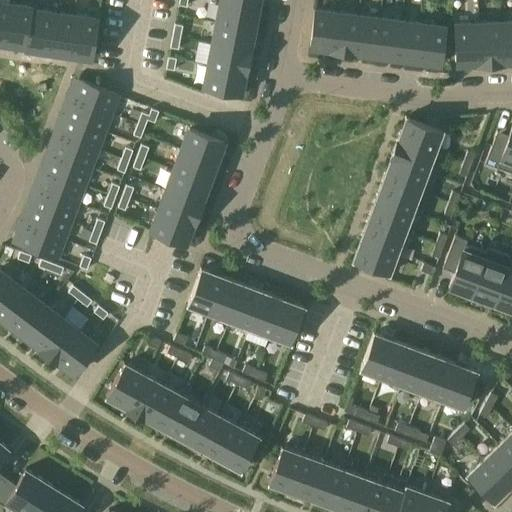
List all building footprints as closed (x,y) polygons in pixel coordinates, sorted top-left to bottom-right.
[(257,7),(220,0),(216,21),(253,29),(257,7)] [(9,3),(0,2),(0,42),(4,43),(9,3)] [(31,6),(9,3),(4,43),(25,46),(31,8),(31,6)] [(52,11),(31,8),(25,46),(25,48),(46,51),(52,11)] [(337,12),(314,9),(309,46),(332,48),(337,12)] [(73,15),(52,11),(46,51),(68,54),(73,15)] [(358,14),(337,12),(332,48),(332,50),(353,53),(353,51),(358,14)] [(379,17),(358,14),(353,51),(375,54),(379,17)] [(97,18),(73,15),(68,54),(91,57),(97,18)] [(401,20),(379,17),(375,54),(396,57),(401,20)] [(422,23),(401,20),(396,57),(418,59),(422,23)] [(253,29),(216,21),(212,43),(249,50),(253,29)] [(511,21),(500,22),(501,63),(502,63),(502,61),(511,60),(511,21)] [(454,23),(456,63),(478,62),(479,63),(480,63),(478,22),(454,23)] [(480,63),(501,63),(500,22),(478,22),(480,63)] [(172,35),(180,36),(182,24),(174,23),(172,35)] [(445,25),(422,23),(418,59),(440,62),(445,25)] [(180,36),(172,35),(170,47),(178,48),(180,36)] [(249,50),(212,43),(208,64),(244,71),(246,71),(250,50),(249,50)] [(166,68),(174,69),(176,57),(168,56),(166,68)] [(244,71),(208,64),(203,86),(240,93),(244,71)] [(118,94),(78,79),(71,98),(111,113),(118,94)] [(111,113),(71,98),(64,116),(104,131),(111,113)] [(148,114),(147,119),(154,121),(158,110),(151,107),(148,114)] [(141,111),(138,121),(145,124),(147,119),(148,114),(141,111)] [(104,131),(64,116),(57,133),(98,149),(104,131)] [(405,116),(398,137),(434,150),(442,129),(405,116)] [(145,124),(138,121),(133,134),(140,137),(145,124)] [(511,172),(511,124),(506,141),(494,137),(492,143),(485,162),(511,172)] [(223,140),(189,127),(181,148),(216,161),(223,140)] [(98,149),(57,133),(51,152),(91,167),(98,149)] [(398,137),(390,157),(426,171),(434,150),(398,137)] [(141,143),(137,154),(144,157),(148,146),(141,143)] [(121,157),(128,160),(132,149),(125,146),(121,157)] [(216,161),(181,148),(173,168),(208,181),(216,161)] [(463,161),(470,164),(475,153),(467,150),(463,161)] [(91,167),(51,152),(44,169),(84,185),(91,167)] [(140,169),(144,157),(137,154),(132,166),(140,169)] [(128,160),(121,157),(117,169),(124,171),(128,160)] [(382,177),(419,191),(427,171),(390,157),(382,177)] [(470,164),(463,161),(459,172),(466,175),(470,164)] [(201,200),(208,181),(173,168),(166,188),(202,202),(202,201),(201,200)] [(84,185),(44,169),(37,187),(77,203),(84,185)] [(382,177),(375,198),(412,211),(419,191),(382,177)] [(115,196),(119,185),(112,182),(107,193),(115,196)] [(122,195),(129,198),(133,186),(126,184),(122,195)] [(77,203),(37,187),(30,205),(71,220),(77,203)] [(158,208),(194,222),(202,202),(166,188),(158,208)] [(448,202),(455,204),(460,193),(452,190),(448,202)] [(115,196),(107,193),(103,205),(111,207),(115,196)] [(129,198),(122,195),(117,206),(125,209),(129,198)] [(375,198),(367,218),(404,232),(412,211),(375,198)] [(455,204),(448,202),(444,213),(451,216),(455,204)] [(71,220),(30,205),(24,223),(64,239),(71,220)] [(194,222),(158,208),(150,230),(171,237),(185,243),(193,222),(194,223),(194,222)] [(97,218),(93,229),(100,232),(104,220),(97,218)] [(367,218),(360,238),(396,252),(404,232),(367,218)] [(64,239),(24,223),(17,242),(57,257),(64,239)] [(93,229),(88,240),(96,243),(100,232),(93,229)] [(439,232),(435,243),(443,246),(447,234),(439,232)] [(448,287),(470,295),(488,247),(487,247),(485,251),(465,244),(467,239),(454,235),(445,260),(456,264),(448,287)] [(360,238),(352,259),(388,273),(396,252),(360,238)] [(443,246),(435,243),(431,254),(438,257),(443,246)] [(482,299),(492,303),(509,255),(488,247),(470,295),(472,295),(471,297),(481,301),(482,299)] [(28,261),(31,254),(20,250),(17,257),(28,261)] [(83,254),(79,265),(87,268),(91,257),(83,254)] [(510,255),(509,255),(492,303),(511,310),(511,260),(509,260),(510,255)] [(49,269),(52,262),(41,258),(38,265),(49,269)] [(49,269),(61,273),(63,266),(52,262),(49,269)] [(423,262),(420,270),(432,274),(435,266),(423,262)] [(187,304),(208,312),(222,275),(221,275),(221,273),(212,269),(211,271),(200,267),(187,304)] [(0,269),(0,298),(14,280),(0,269)] [(228,319),(242,283),(222,275),(208,312),(228,319)] [(30,293),(14,280),(0,298),(0,316),(8,322),(30,293)] [(242,283),(228,319),(248,327),(262,290),(242,283)] [(77,298),(82,292),(73,284),(68,291),(77,298)] [(262,290),(248,327),(269,334),(282,298),(262,290)] [(46,305),(30,293),(8,322),(24,335),(46,305)] [(82,308),(90,299),(83,294),(76,303),(82,308)] [(283,298),(282,298),(269,334),(290,342),(304,306),(293,302),(294,300),(284,296),(283,298)] [(62,318),(46,305),(24,335),(40,347),(62,318)] [(98,321),(106,312),(99,307),(92,316),(98,321)] [(79,330),(62,318),(40,347),(39,349),(55,361),(56,359),(79,330)] [(96,343),(79,330),(56,359),(73,372),(96,343)] [(176,332),(173,339),(184,344),(187,337),(176,332)] [(360,368),(381,376),(394,340),(393,339),(394,337),(384,333),(383,335),(373,332),(360,368)] [(147,343),(158,348),(161,340),(150,335),(147,343)] [(394,340),(381,376),(401,384),(415,347),(394,340)] [(177,356),(181,349),(170,344),(166,352),(177,356)] [(212,357),(215,350),(204,345),(201,352),(203,353),(212,357)] [(401,384),(421,391),(435,355),(415,347),(401,384)] [(192,354),(181,349),(177,356),(188,361),(192,354)] [(226,355),(215,350),(212,357),(223,362),(226,355)] [(435,355),(421,391),(441,399),(455,362),(435,355)] [(223,362),(212,357),(208,365),(219,370),(223,362)] [(455,362),(441,399),(463,407),(476,370),(466,366),(467,364),(457,361),(456,363),(455,362)] [(125,407),(144,373),(124,362),(105,396),(115,401),(114,403),(123,408),(124,406),(125,407)] [(253,376),(256,368),(245,363),(241,371),(253,376)] [(256,368),(253,376),(263,381),(267,373),(256,368)] [(236,383),(240,376),(229,371),(225,378),(236,383)] [(144,417),(163,383),(144,373),(125,407),(144,417)] [(240,376),(236,383),(247,388),(251,381),(240,376)] [(144,417),(163,427),(182,393),(163,383),(144,417)] [(266,388),(258,385),(254,396),(261,399),(266,388)] [(490,391),(484,402),(492,406),(497,395),(490,391)] [(163,427),(182,438),(201,404),(182,393),(163,427)] [(486,416),(492,406),(484,402),(479,412),(486,416)] [(219,414),(201,404),(182,438),(201,448),(219,414)] [(354,414),(365,418),(368,411),(356,406),(354,414)] [(379,415),(368,411),(365,418),(376,423),(379,415)] [(313,425),(316,417),(304,413),(301,420),(313,425)] [(238,424),(219,414),(201,448),(210,453),(209,455),(219,460),(238,424)] [(327,421),(316,417),(313,425),(324,429),(327,421)] [(357,430),(360,422),(348,418),(345,426),(357,430)] [(371,427),(360,422),(357,430),(368,434),(371,427)] [(405,434),(408,426),(397,422),(394,429),(405,434)] [(455,430),(461,436),(469,428),(464,422),(455,430)] [(238,424),(219,460),(229,466),(230,464),(240,469),(258,435),(238,424)] [(408,426),(405,434),(417,438),(419,430),(408,426)] [(511,457),(511,427),(497,442),(511,457)] [(461,436),(455,430),(446,439),(452,444),(461,436)] [(397,445),(400,438),(389,433),(386,441),(397,445)] [(443,447),(445,440),(434,435),(431,443),(443,447)] [(411,442),(400,438),(397,445),(409,450),(411,442)] [(0,458),(9,448),(0,440),(0,480),(4,475),(0,472),(0,458)] [(482,457),(511,487),(511,485),(511,457),(497,442),(482,457)] [(431,443),(428,451),(440,455),(443,447),(431,443)] [(288,491),(302,453),(281,445),(268,482),(278,486),(278,487),(288,491)] [(323,460),(302,453),(288,491),(299,495),(299,493),(309,497),(323,460)] [(502,495),(511,487),(482,457),(466,473),(493,501),(501,493),(502,495)] [(343,467),(323,460),(309,497),(329,504),(343,467)] [(363,475),(343,467),(329,504),(350,511),(363,475)] [(6,502),(21,511),(24,511),(45,479),(26,468),(15,484),(4,475),(0,480),(0,502),(4,505),(6,502)] [(372,511),(383,482),(363,475),(350,511),(372,511)] [(24,511),(49,511),(63,491),(45,479),(24,511)] [(373,511),(395,511),(406,485),(405,484),(403,490),(384,483),(373,511)] [(418,511),(426,492),(406,485),(395,511),(418,511)] [(76,511),(82,503),(63,491),(49,511),(76,511)] [(443,511),(448,500),(426,492),(418,511),(443,511)] [(468,511),(474,506),(466,497),(460,503),(468,511)]
